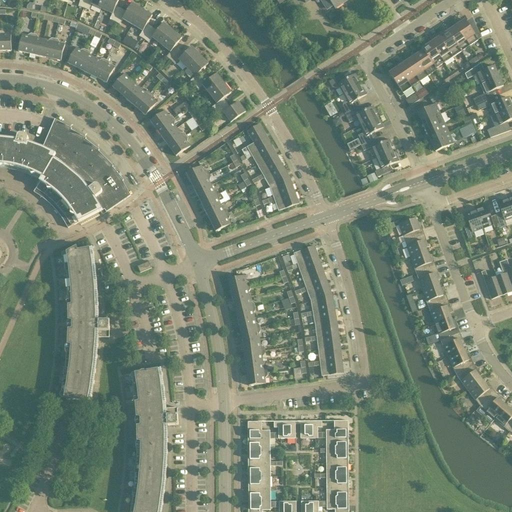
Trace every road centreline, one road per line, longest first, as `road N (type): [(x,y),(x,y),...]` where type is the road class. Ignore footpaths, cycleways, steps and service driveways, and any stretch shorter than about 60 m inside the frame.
road 1 (residential): [(223,402),(356,386),(363,378),(352,294),(327,219)]
road 2 (residential): [(196,264),(158,183),(117,128),(60,91),(0,79)]
road 3 (residential): [(327,219),(285,133),(229,53),(167,0)]
road 4 (residential): [(422,183),(368,62),(406,31)]
road 5 (residential): [(223,402),(196,264)]
road 6 (residential): [(196,264),(327,219)]
road 7 (residential): [(472,325),(431,207)]
